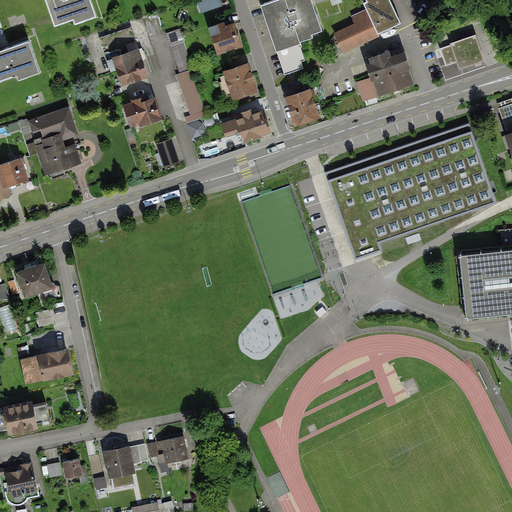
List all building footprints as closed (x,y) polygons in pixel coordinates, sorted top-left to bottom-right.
[(46,0),(56,25),(74,18),(76,23),(95,15),(89,0),(46,0)] [(201,0),(200,0),(203,12),(224,6),(222,0),(201,0)] [(308,0),(267,0),(262,2),(278,47),(282,46),(291,73),(303,69),(301,62),(305,60),(300,47),(302,46),(300,41),(308,38),(307,35),(319,31),(308,0)] [(366,0),(367,1),(364,3),(367,11),(352,18),(355,25),(337,34),(345,50),(401,23),(390,0),(366,0)] [(231,24),(207,32),(214,56),(239,48),(231,24)] [(135,28),(105,39),(123,88),(152,78),(135,28)] [(180,31),(169,35),(181,71),(188,69),(193,68),(180,31)] [(474,38),(441,49),(446,65),(459,61),(460,65),(481,58),(474,38)] [(0,80),(18,74),(19,78),(38,72),(27,40),(0,48),(0,80)] [(371,58),(373,63),(368,65),(372,78),(358,82),(364,100),(414,84),(404,53),(390,58),(388,52),(371,58)] [(243,64),(221,71),(231,100),(253,93),(243,64)] [(202,109),(188,69),(177,73),(190,113),(202,109)] [(307,88),(282,97),(292,125),(316,117),(307,88)] [(156,99),(132,108),(140,132),(164,124),(156,99)] [(511,103),(488,112),(511,174),(511,173),(511,103)] [(64,141),(78,136),(69,109),(27,123),(45,177),(80,165),(73,145),(66,148),(64,141)] [(258,112),(219,125),(224,137),(235,134),(239,145),(266,135),(258,112)] [(496,202),(469,123),(325,172),(355,258),(382,249),(380,242),(496,202)] [(170,141),(157,146),(165,167),(179,162),(170,141)] [(27,158),(0,167),(0,193),(35,182),(27,158)] [(511,247),(460,254),(466,316),(511,311),(511,247)] [(43,263),(18,272),(26,295),(50,286),(43,263)] [(17,280),(8,283),(13,297),(22,294),(17,280)] [(307,326),(328,309),(318,297),(297,314),(307,326)] [(10,304),(0,307),(0,308),(7,332),(17,329),(10,304)] [(49,308),(34,313),(39,327),(53,322),(49,308)] [(67,348),(23,357),(28,383),(72,375),(67,348)] [(83,409),(79,391),(65,394),(69,412),(83,409)] [(46,403),(0,412),(0,432),(6,431),(8,438),(37,432),(36,427),(51,423),(46,403)] [(159,438),(147,440),(150,456),(157,455),(162,454),(160,442),(159,438)] [(185,438),(160,442),(162,454),(157,455),(161,475),(169,474),(168,466),(189,463),(185,438)] [(138,446),(130,448),(134,466),(142,464),(138,446)] [(130,448),(103,453),(109,483),(136,477),(134,466),(130,448)] [(84,473),(80,455),(63,459),(67,477),(84,473)] [(0,475),(5,498),(8,503),(15,507),(24,506),(30,502),(33,494),(40,493),(33,460),(0,466),(0,475)] [(61,460),(47,463),(50,476),(63,474),(61,460)] [(105,477),(92,480),(95,492),(108,489),(105,477)] [(159,511),(157,502),(112,511),(159,511)] [(175,511),(173,502),(159,505),(160,511),(175,511)]
